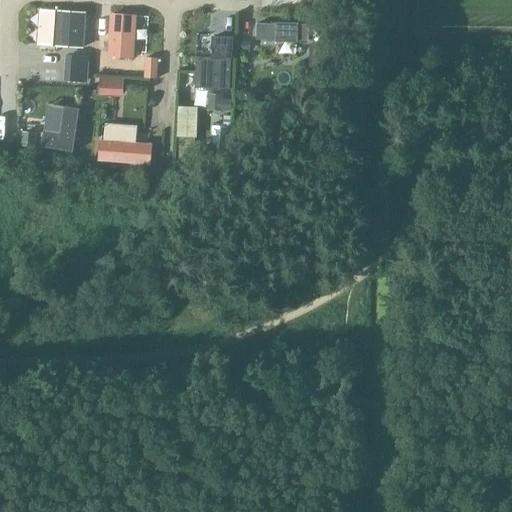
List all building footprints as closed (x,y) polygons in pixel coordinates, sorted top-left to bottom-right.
[(55,44),(83,46),(85,13),(57,11),(57,14),(55,42),(55,44)] [(134,12),(109,11),(107,56),(132,57),(134,12)] [(306,38),(307,22),(254,21),(253,38),(306,38)] [(229,58),(230,34),(193,32),(191,55),(229,58)] [(227,88),(229,58),(191,56),(190,86),(227,88)] [(72,150),(79,108),(60,105),(53,146),(72,150)] [(152,144),(99,140),(97,161),(150,165),(152,144)]
